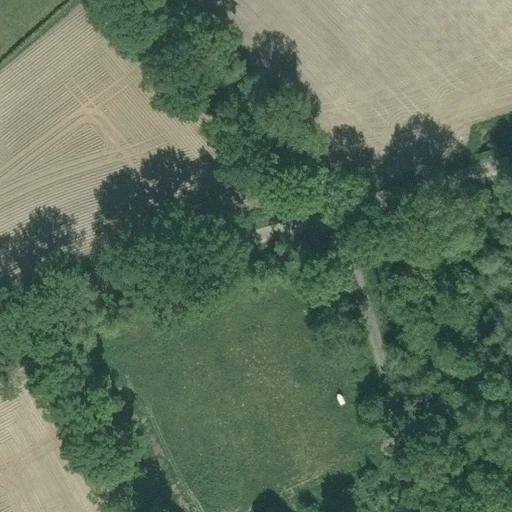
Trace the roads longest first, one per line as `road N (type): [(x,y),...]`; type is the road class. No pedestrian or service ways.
road 1 (unclassified): [(0,330),(331,198)]
road 2 (unclassified): [(331,198),(434,511)]
road 3 (unclassified): [(133,0),(331,198)]
road 4 (unclassified): [(331,198),(511,150)]
